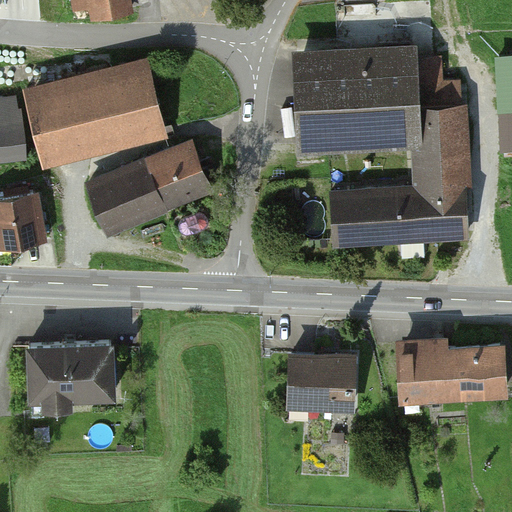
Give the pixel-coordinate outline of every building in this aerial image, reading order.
[(73,0),(76,18),(134,10),(132,0),(73,0)] [(295,58),(298,146),(412,142),(414,186),(333,189),(335,241),(468,236),(463,83),(437,84),(436,53),(295,58)] [(511,54),(499,56),(505,152),(511,151),(511,54)] [(27,94),(45,164),(166,134),(148,64),(27,94)] [(0,103),(0,160),(24,158),(19,101),(0,103)] [(88,184),(109,233),(211,189),(190,141),(88,184)] [(0,196),(0,244),(43,238),(36,191),(0,196)] [(502,342),(396,348),(398,400),(504,395),(502,342)] [(118,349),(25,350),(25,403),(43,403),(43,409),(73,409),(73,403),(119,402),(118,349)] [(357,355),(289,352),(286,405),(354,408),(357,355)]
